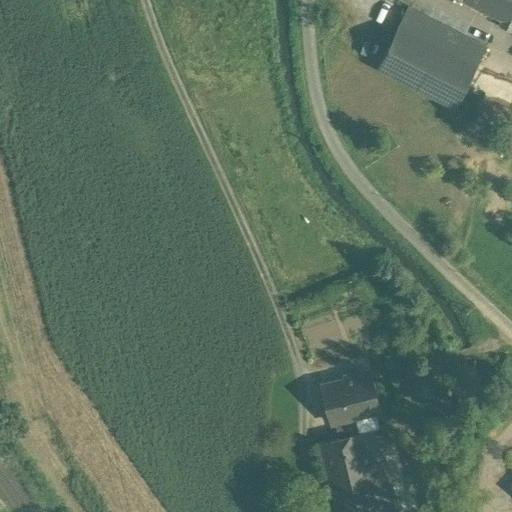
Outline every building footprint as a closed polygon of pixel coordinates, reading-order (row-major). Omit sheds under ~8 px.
[(511,0),(464,0),(463,3),(511,25),(511,0)] [(487,46),(410,7),(377,70),(454,109),(487,46)] [(371,371),(321,384),(331,424),(335,423),(376,412),(381,411),(371,371)] [(459,398),(424,401),(425,415),(460,412),(459,398)] [(376,412),(335,423),(339,437),(377,428),(380,427),(376,412)] [(339,437),(320,442),(337,511),(398,511),(377,428),(339,437)]
